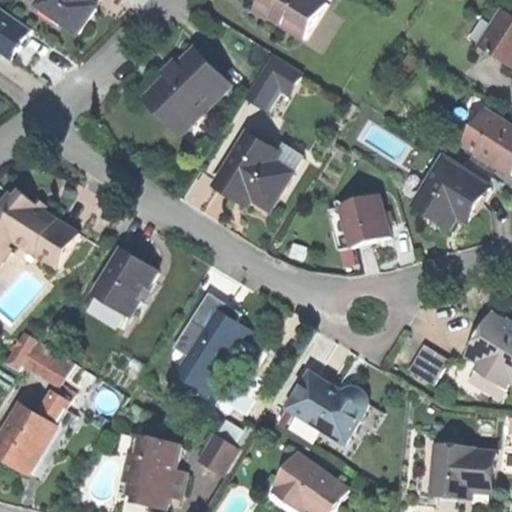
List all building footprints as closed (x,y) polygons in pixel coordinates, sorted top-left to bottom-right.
[(0,0),(0,47),(17,61),(40,30),(0,0)] [(59,27),(63,22),(44,8),(49,0),(39,0),(34,8),(59,27)] [(100,8),(91,2),(88,0),(49,0),(44,8),(63,22),(81,35),(100,8)] [(273,19),(305,38),(326,4),(318,0),(264,0),(257,13),(271,22),(273,19)] [(484,45),(511,64),(511,13),(508,10),(484,45)] [(150,95),(180,129),(208,103),(214,110),(235,90),(199,50),(182,65),(178,61),(173,66),(168,71),(172,75),(150,95)] [(302,73),(272,55),(247,98),(268,110),(280,89),(290,95),(302,73)] [(186,135),(214,110),(208,103),(180,129),(186,135)] [(465,147),(511,176),(511,127),(487,112),(465,147)] [(247,134),(218,187),(238,197),(242,191),(256,198),(273,208),(294,169),(277,159),(281,152),(247,134)] [(447,161),(419,207),(453,228),(460,216),(472,223),(480,210),(493,189),(447,161)] [(252,205),(256,198),(242,191),(238,197),(244,201),(252,205)] [(14,194),(0,208),(0,252),(12,240),(59,265),(78,228),(43,212),(35,203),(23,193),(19,198),(14,194)] [(41,197),(35,203),(43,212),(50,205),(45,200),(41,197)] [(84,227),(94,210),(76,199),(65,215),(84,227)] [(374,246),(394,240),(383,201),(346,211),(357,251),(374,246)] [(343,255),(357,251),(346,211),(332,215),(343,255)] [(97,296),(133,318),(162,274),(142,261),(126,251),(97,296)] [(190,346),(167,384),(193,399),(197,394),(211,403),(227,377),(229,378),(240,360),(233,356),(245,336),(251,340),(257,331),(241,321),(245,314),(234,307),(212,294),(201,313),(214,321),(197,351),(190,346)] [(126,330),(133,318),(97,296),(90,307),(126,330)] [(484,337),(469,360),(481,368),(499,379),(501,375),(511,381),(511,322),(511,323),(498,315),(484,337)] [(27,365),(62,387),(76,366),(41,344),(27,365)] [(410,372),(436,387),(451,362),(426,347),(410,372)] [(511,394),(511,391),(511,381),(501,375),(499,379),(481,368),(478,373),(511,394)] [(360,394),(352,392),(343,397),(335,392),(336,389),(326,384),(313,376),(291,412),(348,447),(369,412),(369,402),(360,394)] [(62,387),(55,400),(71,410),(78,398),(62,387)] [(55,400),(36,429),(53,439),(71,410),(55,400)] [(343,455),(348,447),(291,412),(286,421),(343,455)] [(0,471),(6,475),(23,486),(53,439),(36,429),(18,417),(0,445),(0,471)] [(223,435),(239,445),(247,434),(231,423),(223,435)] [(250,429),(247,434),(239,445),(246,450),(256,434),(250,429)] [(218,437),(205,460),(230,475),(244,452),(218,437)] [(157,505),(169,508),(172,495),(178,471),(183,448),(146,439),(142,456),(134,454),(128,479),(133,480),(130,492),(151,497),(149,504),(157,505)] [(441,448),(437,498),(462,499),(462,493),(477,493),(497,495),(500,456),(481,454),(482,451),(441,448)] [(282,487),(278,494),(300,510),(308,500),(314,504),(324,511),(340,511),(353,494),(302,456),(280,486),(282,487)] [(187,473),(178,471),(172,495),(181,498),(187,473)] [(308,511),(314,504),(308,500),(300,510),(302,511),(308,511)]
